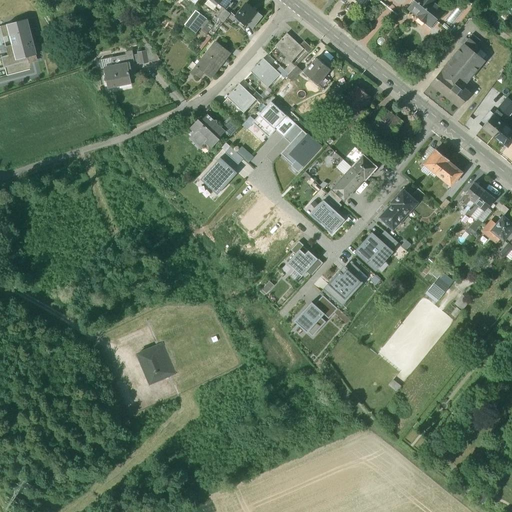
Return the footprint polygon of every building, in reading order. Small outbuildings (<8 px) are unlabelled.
[(208,0),(205,4),(213,10),(219,2),(215,0),(208,0)] [(232,0),(215,0),(219,2),(226,8),(232,0)] [(414,0),(408,8),(417,16),(417,17),(425,24),(431,17),(435,21),(444,10),(433,1),(434,0),(414,0)] [(246,3),(235,17),(241,21),(246,25),(247,24),(257,12),(246,3)] [(225,9),(217,18),(223,23),(231,13),(225,9)] [(262,16),(257,12),(247,24),(253,29),(262,16)] [(207,19),(200,14),(189,28),(195,33),(207,19)] [(7,25),(14,54),(25,51),(27,57),(37,55),(28,19),(7,25)] [(300,45),(287,33),(275,45),(292,62),(304,49),(300,45)] [(480,41),(471,34),(468,38),(477,45),(480,41)] [(468,38),(431,84),(459,107),(470,94),(454,80),(458,76),(466,82),(477,68),(476,67),(482,59),(473,51),(477,45),(468,38)] [(312,49),(304,41),(300,45),(308,53),(312,49)] [(198,65),(197,66),(204,72),(209,76),(217,66),(219,67),(230,53),(216,42),(198,65)] [(146,51),(148,62),(160,60),(150,44),(145,45),(146,51)] [(25,51),(14,54),(1,57),(4,68),(28,62),(27,57),(25,51)] [(102,68),(105,68),(130,63),(130,66),(135,65),(135,64),(133,55),(133,51),(126,52),(126,55),(100,60),(102,68)] [(146,51),(138,52),(138,54),(140,63),(140,64),(148,62),(146,51)] [(276,70),(263,58),(251,71),(268,87),(280,74),(276,70)] [(330,69),(316,58),(309,67),(307,66),(302,72),(324,89),(330,81),(325,76),(330,69)] [(197,66),(198,65),(193,62),(188,67),(200,77),(204,72),(197,66)] [(130,63),(105,68),(109,88),(109,87),(118,85),(118,86),(119,85),(118,82),(130,80),(129,72),(131,71),(130,66),(130,63)] [(288,75),(287,76),(292,81),(301,71),(296,66),(288,75)] [(288,75),(280,67),(276,70),(280,74),(284,78),(287,76),(288,75)] [(130,80),(118,82),(119,85),(120,88),(131,85),(130,80)] [(252,96),(239,83),(227,96),(244,112),(256,100),(252,96)] [(370,98),(356,86),(346,98),(345,99),(346,99),(345,100),(356,110),(359,111),(362,108),(370,98)] [(265,100),(256,92),(252,96),(261,104),(265,100)] [(340,93),(332,102),(336,107),(344,99),(345,100),(346,99),(345,99),(346,98),(340,93)] [(345,100),(344,99),(336,107),(348,120),(350,118),(356,110),(345,100)] [(287,116),(271,102),(253,122),(269,136),(275,129),(287,116)] [(359,111),(356,110),(350,118),(355,122),(360,118),(366,111),(362,108),(359,111)] [(394,117),(385,110),(372,126),(372,127),(373,126),(378,130),(378,131),(378,132),(380,130),(389,138),(397,128),(396,127),(401,121),(395,116),(394,117)] [(493,114),(482,127),(494,136),(504,123),(498,118),(500,115),(495,112),(493,114)] [(507,112),(502,118),(506,121),(510,115),(507,112)] [(214,120),(208,114),(201,121),(199,119),(191,127),(195,131),(192,134),(192,138),(201,146),(204,145),(207,142),(212,147),(220,139),(219,138),(225,132),(226,130),(221,126),(218,123),(216,123),(216,121),(214,121),(214,120)] [(295,124),(287,116),(275,129),(283,137),(295,124)] [(229,117),(221,126),(226,130),(225,132),(230,137),(238,128),(229,117)] [(365,123),(360,118),(355,122),(351,126),(356,132),(365,123)] [(511,126),(510,128),(504,123),(494,136),(505,145),(508,141),(511,136),(511,126)] [(302,130),(295,124),(283,137),(290,143),(302,130)] [(320,146),(302,130),(290,143),(281,154),(293,165),(298,160),(304,165),(320,146)] [(373,149),(365,141),(360,145),(368,153),(373,149)] [(238,151),(249,162),(254,156),(243,145),(238,151)] [(225,153),(238,165),(244,159),(231,147),(225,153)] [(448,160),(436,149),(424,164),(437,174),(448,160)] [(377,167),(363,155),(352,167),(366,180),(377,167)] [(201,179),(218,194),(237,173),(221,158),(201,179)] [(462,173),(448,162),(449,160),(448,160),(437,174),(451,186),(462,173)] [(366,180),(352,167),(340,180),(344,184),(342,186),(345,190),(347,187),(351,190),(353,192),(364,179),(365,180),(366,180)] [(222,205),(193,180),(184,190),(213,215),(222,205)] [(344,184),(340,180),(332,189),(342,199),(351,190),(347,187),(345,190),(342,186),(344,184)] [(474,183),(463,197),(468,201),(470,198),(475,202),(484,191),(474,183)] [(342,199),(332,189),(328,193),(339,203),(342,199)] [(411,197),(403,189),(391,202),(406,216),(417,203),(411,197)] [(426,196),(418,189),(411,197),(417,203),(420,200),(421,202),(426,196)] [(475,202),(470,208),(474,211),(479,206),(485,211),(494,199),(484,191),(475,202)] [(339,203),(328,193),(323,199),(324,200),(337,212),(343,207),(339,203)] [(446,199),(439,207),(443,210),(450,202),(446,199)] [(337,212),(324,200),(310,215),(332,235),(345,220),(337,212)] [(392,204),(380,218),(384,221),(382,223),(386,227),(388,225),(393,230),(406,216),(391,202),(391,203),(392,204)] [(509,210),(499,202),(495,207),(505,215),(509,210)] [(511,223),(503,216),(496,225),(495,223),(490,229),(494,232),(490,236),(497,242),(500,238),(504,241),(511,230),(511,223)] [(477,219),(470,228),(475,232),(482,223),(477,219)] [(492,221),(486,228),(483,232),(496,242),(497,243),(497,242),(490,236),(494,232),(490,229),(495,223),(492,221)] [(385,231),(377,240),(390,252),(398,244),(385,231)] [(358,252),(376,268),(390,252),(377,240),(372,236),(358,252)] [(291,250),(295,254),(303,245),(299,241),(291,250)] [(511,246),(508,243),(500,253),(506,257),(511,251),(511,249),(511,246)] [(295,254),(287,263),(302,276),(306,272),(318,259),(303,245),(295,254)] [(323,263),(318,259),(306,272),(311,276),(323,263)] [(340,271),(324,289),(335,298),(339,294),(345,300),(361,282),(355,276),(360,270),(353,263),(343,274),(340,271)] [(452,283),(441,274),(426,292),(437,301),(452,283)] [(469,301),(462,295),(455,304),(462,310),(469,301)] [(323,296),(314,305),(325,314),(330,319),(338,310),(323,296)] [(315,324),(325,314),(314,305),(311,302),(294,321),(312,338),(321,329),(315,324)] [(163,343),(137,354),(150,384),(175,373),(163,343)]
